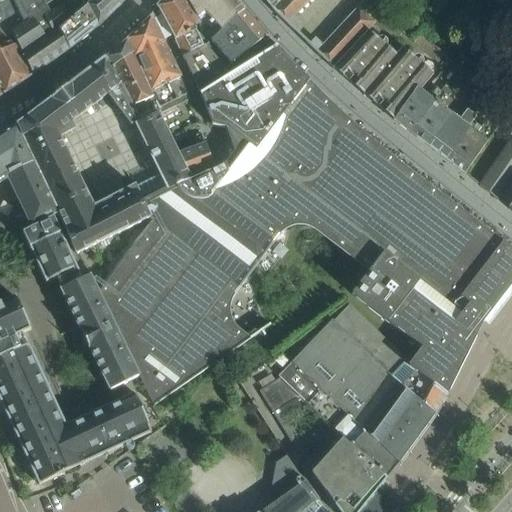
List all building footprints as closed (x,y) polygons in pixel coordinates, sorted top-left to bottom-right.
[(18,1),(17,0),(0,0),(0,6),(11,33),(29,21),(18,1)] [(17,0),(18,1),(29,21),(11,33),(17,45),(22,55),(57,31),(69,21),(61,9),(72,4),(69,0),(17,0)] [(69,0),(72,4),(61,9),(69,21),(70,21),(86,8),(83,0),(69,0)] [(91,0),(85,4),(86,8),(97,27),(125,0),(91,0)] [(201,45),(193,28),(200,23),(185,0),(165,0),(160,6),(162,11),(175,40),(180,53),(201,45)] [(244,11),(234,0),(185,0),(200,23),(203,20),(200,17),(204,12),(216,26),(206,34),(210,42),(244,11)] [(263,0),(270,8),(272,9),(281,0),(263,0)] [(292,17),(309,0),(281,0),(272,9),(292,30),(299,24),(292,17)] [(11,33),(0,6),(0,40),(10,37),(14,46),(17,45),(11,33)] [(97,27),(86,8),(70,21),(82,40),(97,27)] [(376,24),(376,23),(359,8),(323,47),(316,40),(309,47),(333,69),(376,24)] [(232,65),(267,38),(268,37),(245,12),(212,42),(211,42),(232,65)] [(412,42),(382,16),(376,23),(376,24),(333,69),(339,74),(362,95),(412,42)] [(181,78),(151,18),(126,42),(139,72),(140,72),(141,75),(140,76),(143,83),(142,84),(153,106),(156,116),(159,115),(189,101),(181,78)] [(82,40),(70,21),(69,21),(57,31),(69,50),(82,40)] [(69,50),(57,31),(22,55),(33,76),(69,50)] [(0,87),(4,95),(30,77),(14,46),(10,37),(0,40),(0,87)] [(142,232),(97,292),(138,378),(154,406),(224,358),(223,357),(216,305),(234,282),(284,216),(287,216),(313,212),(378,262),(352,295),(422,349),(408,366),(414,370),(447,395),(448,395),(476,338),(475,338),(467,332),(464,329),(469,323),(472,325),(478,317),(489,325),(511,294),(511,251),(502,243),(502,244),(326,109),(323,113),(312,104),(298,93),(298,92),(299,91),(299,90),(299,89),(300,89),(300,88),(300,87),(300,86),(301,86),(301,85),(301,84),(301,83),(301,82),(302,82),(302,81),(302,80),(302,79),(302,78),(303,77),(304,77),(267,38),(232,65),(226,70),(225,70),(228,73),(197,88),(212,126),(226,130),(237,161),(214,170),(213,167),(212,168),(189,176),(191,179),(167,190),(160,175),(134,188),(148,218),(153,227),(142,232)] [(139,72),(126,42),(105,60),(119,84),(120,84),(133,106),(142,123),(156,116),(153,106),(142,84),(143,83),(140,76),(141,75),(140,72),(139,72)] [(440,66),(412,42),(362,95),(381,111),(393,121),(417,89),(420,91),(436,78),(437,79),(451,63),(447,59),(440,66)] [(205,47),(183,58),(197,88),(228,73),(225,70),(226,70),(205,47)] [(52,100),(17,127),(77,254),(79,253),(95,246),(148,218),(134,188),(93,209),(59,138),(73,130),(69,124),(75,120),(79,117),(107,95),(109,97),(107,98),(130,128),(136,127),(160,175),(167,190),(191,179),(189,176),(178,155),(159,115),(156,116),(142,123),(133,106),(120,84),(119,84),(105,60),(70,87),(69,86),(65,89),(60,93),(56,96),(51,99),(52,100)] [(436,104),(449,88),(446,85),(440,92),(436,89),(428,98),(420,91),(417,89),(393,121),(401,127),(411,135),(435,103),(436,104)] [(429,149),(453,117),(446,111),(453,102),(448,98),(453,91),(449,88),(436,104),(435,103),(411,135),(429,149)] [(468,128),(480,112),(476,109),(471,116),(467,112),(460,122),(453,117),(429,149),(446,162),(470,130),(468,128)] [(487,143),(476,135),(483,125),(478,121),(483,115),(480,112),(468,128),(470,130),(446,162),(464,175),(487,143)] [(57,216),(16,128),(0,138),(0,183),(8,180),(31,229),(57,216)] [(498,202),(511,182),(511,141),(478,186),(498,202)] [(205,146),(178,155),(189,176),(212,168),(213,167),(205,146)] [(66,234),(58,216),(31,229),(22,234),(45,284),(56,279),(59,287),(88,272),(79,253),(77,254),(76,255),(66,234)] [(138,378),(97,292),(90,276),(61,290),(61,292),(81,333),(81,334),(82,335),(88,348),(89,349),(109,391),(109,390),(110,392),(138,378)] [(66,426),(23,334),(30,331),(15,298),(0,305),(0,402),(38,486),(84,465),(83,465),(151,434),(133,395),(66,426)] [(332,320),(291,363),(321,391),(349,417),(398,465),(399,466),(399,465),(400,465),(435,417),(435,416),(391,378),(404,363),(407,360),(349,305),(333,322),(332,320)] [(398,465),(349,417),(291,363),(278,377),(341,436),(340,437),(350,446),(361,458),(362,456),(387,479),(398,465)] [(446,396),(413,371),(414,370),(408,366),(404,363),(391,378),(435,416),(446,396)] [(279,379),(259,392),(273,414),(277,421),(282,428),(286,436),(304,464),(311,459),(309,456),(309,455),(294,431),(289,424),(285,416),(281,409),(299,398),(279,379)] [(309,455),(309,456),(311,459),(316,468),(311,474),(328,497),(338,509),(339,511),(360,511),(387,479),(362,456),(361,458),(350,446),(340,437),(332,430),(309,455)] [(325,511),(317,501),(305,482),(263,511),(325,511)]
